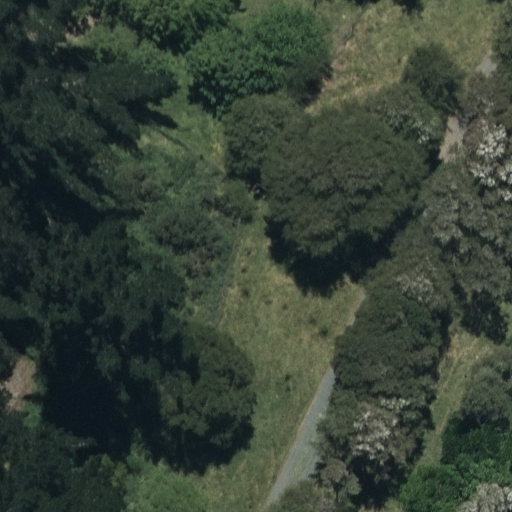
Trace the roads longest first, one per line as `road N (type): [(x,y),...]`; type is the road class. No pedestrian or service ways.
road 1 (track): [(326,511),(403,209),(511,40)]
road 2 (track): [(0,190),(144,54),(220,0)]
